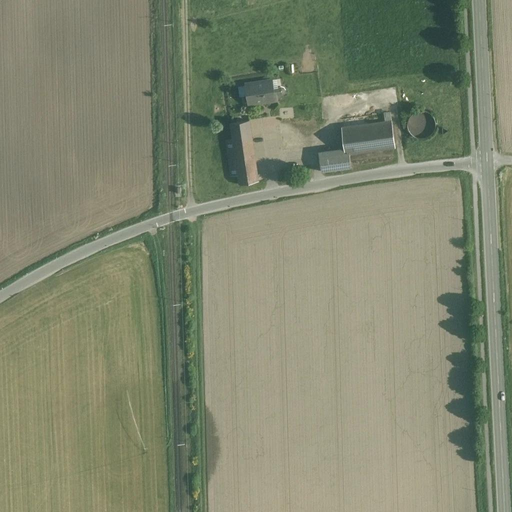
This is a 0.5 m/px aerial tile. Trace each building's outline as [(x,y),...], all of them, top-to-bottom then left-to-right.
[(272,81),(246,84),(249,104),(275,100),(272,81)] [(434,130),(435,125),(434,119),(431,115),(426,112),(421,111),(416,112),(411,115),(409,120),(408,125),(409,130),(412,135),(416,138),(421,139),(427,138),(431,135),(434,130)] [(249,121),(231,123),(233,140),(252,137),(249,121)] [(385,122),(342,128),(345,154),(349,153),(395,147),(392,121),(385,122)] [(252,137),(233,140),(238,175),(240,185),(258,182),(252,137)] [(233,140),(226,141),(231,177),(238,175),(233,140)] [(345,153),(319,157),(321,172),(351,168),(349,153),(345,154),(345,153)]
